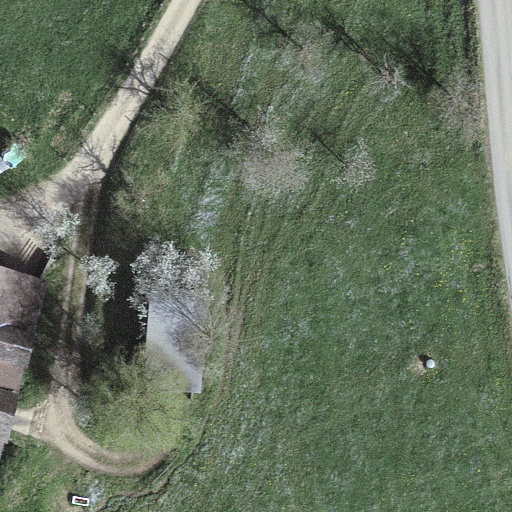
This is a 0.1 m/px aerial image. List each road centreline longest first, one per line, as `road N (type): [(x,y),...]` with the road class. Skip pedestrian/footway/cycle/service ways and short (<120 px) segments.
road 1 (track): [(127,456),(101,460),(62,438),(50,407),(64,233),(94,141),(181,0)]
road 2 (unclassified): [(495,0),(511,206)]
